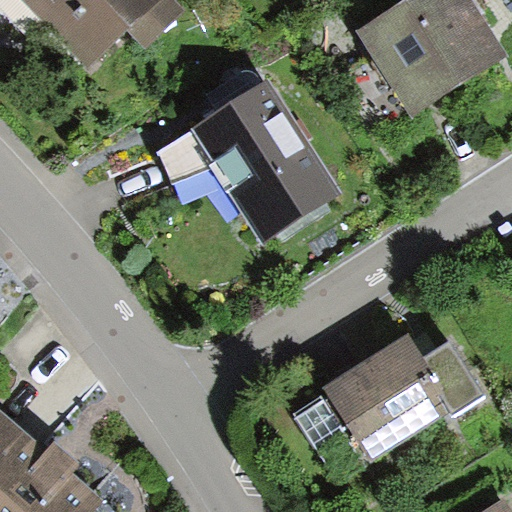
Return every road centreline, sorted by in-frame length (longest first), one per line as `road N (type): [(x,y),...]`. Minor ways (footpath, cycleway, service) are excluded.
road 1 (residential): [(178,402),(511,180)]
road 2 (residential): [(0,170),(178,402)]
road 3 (residential): [(178,402),(243,511)]
